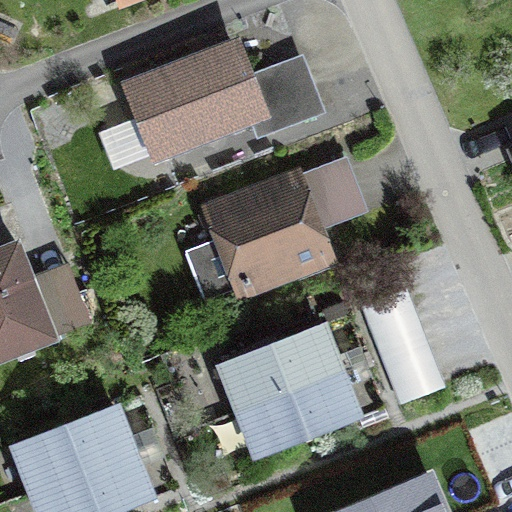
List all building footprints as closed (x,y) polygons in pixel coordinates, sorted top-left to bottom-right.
[(153,156),(257,115),(232,50),(128,91),(153,156)] [(231,204),(218,199),(205,204),(199,217),(204,231),(217,236),(239,293),(323,260),(292,181),(231,204)] [(0,360),(50,340),(14,247),(0,252),(0,360)] [(401,290),(359,307),(397,401),(439,384),(401,290)] [(219,364),(238,412),(257,460),(354,422),(340,385),(335,374),(331,364),(317,326),(219,364)] [(13,445),(31,493),(38,511),(123,511),(147,503),(132,465),(128,455),(124,445),(110,407),(13,445)]
